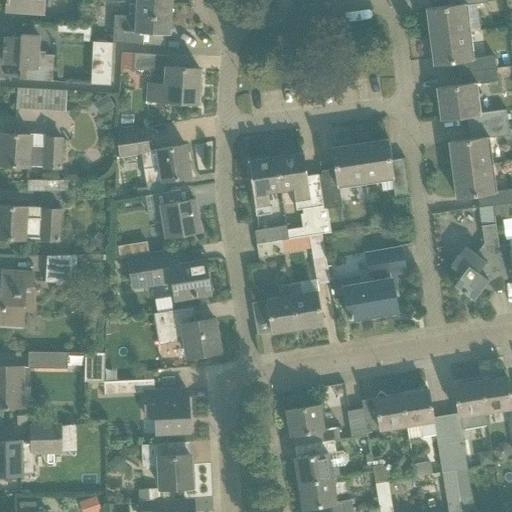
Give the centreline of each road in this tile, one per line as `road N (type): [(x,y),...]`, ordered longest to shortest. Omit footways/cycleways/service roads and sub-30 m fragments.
road 1 (residential): [(407,106),(388,6),(253,22),(234,34)]
road 2 (residential): [(252,376),(223,200),(226,125)]
road 3 (residential): [(440,345),(407,106)]
road 4 (residential): [(252,376),(440,345)]
road 5 (residential): [(226,125),(407,106)]
road 6 (residential): [(230,511),(225,402),(237,379),(252,376)]
